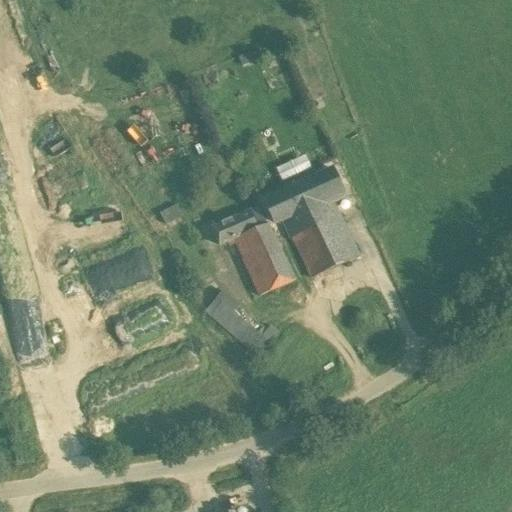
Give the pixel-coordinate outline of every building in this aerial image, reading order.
[(254,51),(238,56),(241,66),(257,61),(254,51)] [(279,164),(282,176),(310,169),(307,157),(279,164)] [(330,172),(264,202),(274,224),(282,220),(309,280),(357,257),(332,202),(342,198),(330,172)] [(177,204),(159,213),(162,219),(163,219),(167,225),(183,217),(177,204)] [(211,230),(219,247),(233,241),(258,298),(294,282),(260,207),(211,230)] [(268,329),(223,290),(204,312),(263,362),(284,337),(271,326),(268,329)]
